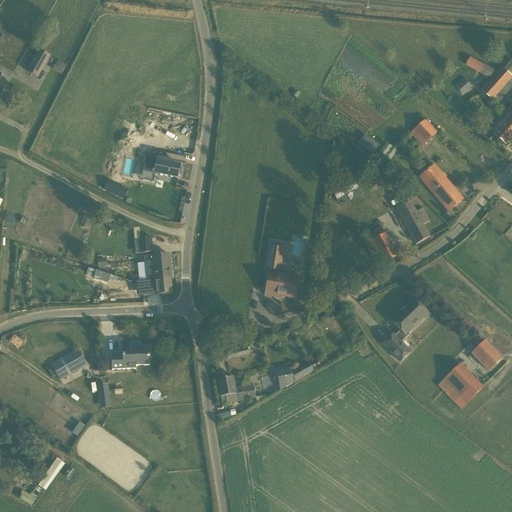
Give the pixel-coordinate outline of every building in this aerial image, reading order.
[(37,78),(49,57),(39,51),(27,72),(37,78)] [(491,69),(470,58),(466,66),(487,77),(491,69)] [(511,75),(501,66),(481,89),(493,100),(511,77),(511,75)] [(455,86),(463,95),(472,87),(464,78),(455,86)] [(511,108),(508,113),(511,116),(494,135),(508,147),(511,142),(511,108)] [(424,145),(436,134),(425,121),(413,132),(424,145)] [(358,144),(371,153),(378,144),(365,134),(358,144)] [(379,152),(389,160),(397,151),(387,143),(379,152)] [(137,168),(142,169),(160,173),(160,175),(177,178),(180,166),(163,162),(164,159),(145,155),(140,154),(137,168)] [(118,159),(117,173),(131,174),(132,160),(118,159)] [(420,178),(448,212),(463,200),(434,166),(420,178)] [(371,175),(370,176),(367,173),(363,177),(366,180),(365,181),(372,189),(378,183),(371,175)] [(352,179),(331,191),(336,199),(357,187),(352,179)] [(138,206),(163,214),(167,199),(142,192),(138,206)] [(416,245),(430,237),(423,225),(429,221),(423,209),(416,212),(410,200),(396,208),(416,245)] [(377,266),(397,255),(381,227),(362,237),(377,266)] [(141,254),(142,254),(152,253),(151,238),(139,239),(140,247),(141,254)] [(244,247),(243,256),(252,258),(252,259),(254,259),(256,247),(244,245),(243,247),(244,247)] [(287,277),(280,276),(275,275),(276,271),(280,272),(283,249),(269,247),(266,269),(266,268),(269,268),(268,274),(264,296),(280,298),(280,296),(295,298),(297,286),(300,286),(301,277),(287,274),(287,277)] [(154,275),(170,274),(168,254),(152,256),(154,275)] [(104,259),(96,259),(97,268),(104,268),(104,259)] [(210,268),(208,279),(217,281),(215,292),(229,294),(229,293),(235,294),(246,296),(250,268),(239,266),(223,263),(222,270),(210,268)] [(88,268),(86,275),(93,277),(93,279),(107,283),(108,279),(115,281),(116,277),(110,275),(95,271),(88,268)] [(171,294),(170,274),(154,275),(155,285),(148,286),(148,295),(156,295),(171,294)] [(121,284),(121,297),(140,296),(139,283),(121,284)] [(410,352),(408,351),(401,343),(409,335),(407,333),(427,313),(414,299),(404,308),(403,308),(404,309),(401,312),(400,311),(400,312),(390,321),(400,331),(394,336),(393,334),(382,344),(400,362),(410,352)] [(487,371),(501,359),(484,341),(471,354),(487,371)] [(122,353),(122,355),(111,356),(111,354),(112,370),(135,369),(135,366),(149,366),(148,347),(138,347),(138,343),(130,344),(130,355),(124,355),(124,353),(122,353)] [(51,365),(56,373),(57,376),(83,361),(77,350),(51,365)] [(308,363),(283,377),(288,385),(313,371),(308,363)] [(438,386),(454,404),(477,383),(460,365),(438,386)] [(220,397),(222,404),(255,398),(253,386),(235,389),(233,377),(217,380),(220,397)] [(108,384),(97,385),(99,405),(110,404),(108,384)] [(18,498),(31,505),(36,497),(23,490),(18,498)]
